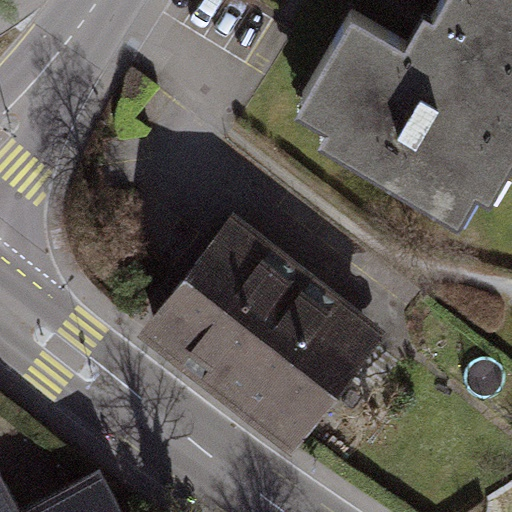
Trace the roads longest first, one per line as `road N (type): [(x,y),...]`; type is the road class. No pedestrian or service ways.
road 1 (primary): [(292,511),(0,303)]
road 2 (tertiary): [(0,136),(99,0)]
